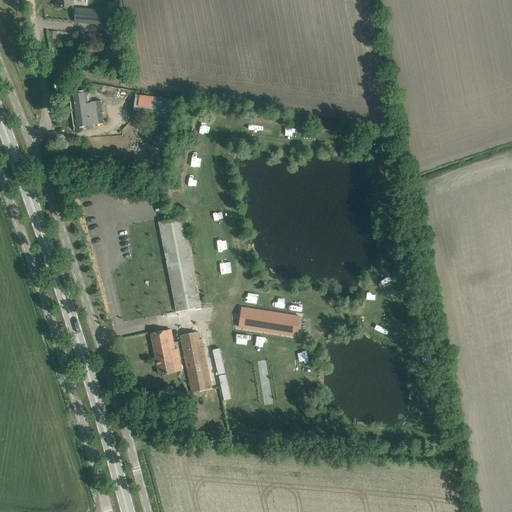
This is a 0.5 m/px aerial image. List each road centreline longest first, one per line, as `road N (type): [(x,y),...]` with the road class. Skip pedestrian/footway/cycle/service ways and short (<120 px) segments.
road 1 (unclassified): [(149,511),(0,58)]
road 2 (primary): [(128,511),(0,108)]
road 3 (unclassified): [(108,511),(0,168)]
